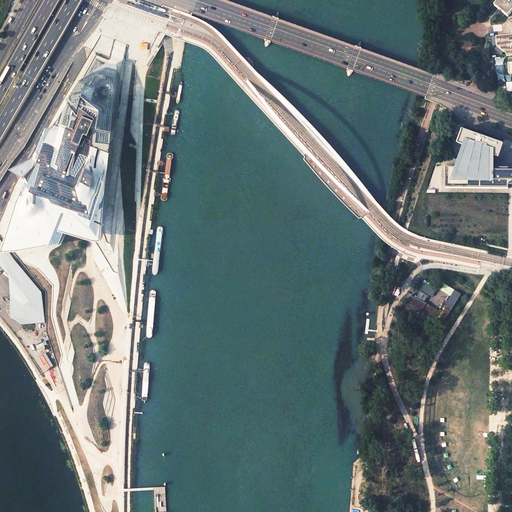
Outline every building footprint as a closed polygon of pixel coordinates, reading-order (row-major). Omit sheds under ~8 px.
[(511,0),(498,0),(494,5),(508,17),(511,11),(511,0)] [(511,34),(496,36),(497,46),(506,53),(507,57),(511,56),(511,82),(507,82),(508,93),(511,94),(511,31),(511,32),(511,34)] [(121,113),(125,63),(117,60),(110,58),(96,52),(74,100),(76,102),(68,112),(60,125),(54,127),(40,158),(44,159),(45,163),(38,171),(32,178),(25,190),(8,230),(13,232),(35,243),(42,227),(54,232),(67,201),(96,213),(98,223),(105,242),(108,241),(117,164),(119,132),(121,131),(121,113)] [(76,102),(74,100),(54,127),(60,125),(68,112),(76,102)] [(174,113),(171,131),(172,135),(174,135),(177,132),(180,114),(180,110),(175,109),(174,113)] [(503,143),(463,129),(458,143),(469,147),(463,163),(462,167),(447,167),(447,186),(485,186),(485,188),(511,188),(511,167),(490,167),(490,164),(490,154),(498,157),(503,143)] [(168,153),(166,156),(162,199),(168,200),(174,158),(173,153),(170,152),(168,153)] [(44,159),(40,158),(36,160),(26,166),(20,170),(23,172),(28,175),(32,178),(38,171),(45,163),(44,159)] [(95,242),(105,242),(98,223),(96,213),(67,201),(54,232),(42,227),(35,243),(13,232),(8,245),(5,253),(14,252),(20,252),(62,245),(67,233),(95,242)] [(158,228),(157,233),(156,244),(152,272),(154,274),(157,274),(159,272),(165,229),(163,227),(160,226),(158,228)] [(46,323),(42,290),(27,275),(0,238),(0,260),(11,276),(12,316),(21,324),(46,323)] [(424,280),(403,309),(420,319),(438,330),(463,294),(444,282),(439,289),(449,296),(440,312),(425,303),(437,286),(424,280)] [(151,290),(149,293),(146,334),(147,338),(151,338),(152,336),(156,293),(155,290),(151,290)] [(49,369),(54,366),(47,353),(42,356),(49,369)] [(144,365),(142,398),(144,401),(148,400),(151,367),(151,365),(148,363),(145,363),(144,365)] [(103,404),(109,428),(115,400),(107,368),(105,379),(107,386),(103,404)]
